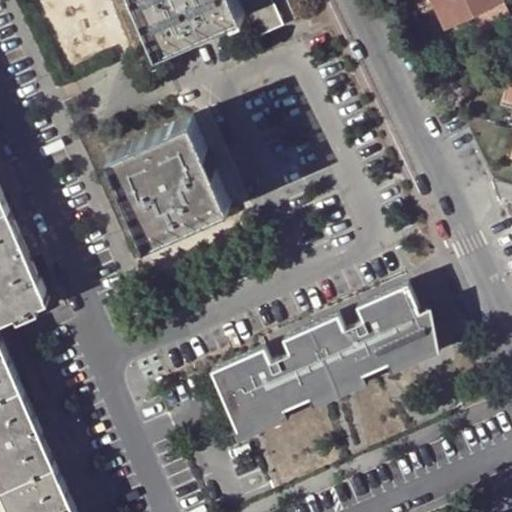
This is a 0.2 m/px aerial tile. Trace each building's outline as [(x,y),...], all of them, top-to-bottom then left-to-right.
[(141,0),(161,43),(234,12),(237,19),(241,18),(249,37),(281,24),(271,0),(141,0)] [(502,0),(434,0),(446,27),(502,0)] [(430,19),(424,7),(415,11),(421,24),(430,19)] [(511,72),(508,71),(500,97),(511,101),(511,146),(510,153),(511,153),(511,72)] [(110,152),(148,238),(229,202),(191,116),(110,152)] [(0,481),(13,511),(77,511),(0,336),(0,318),(15,312),(18,317),(38,309),(36,303),(49,298),(0,186),(0,481)] [(265,342),(214,365),(238,423),(434,338),(408,280),(359,301),(365,315),(357,319),(358,323),(347,328),(339,310),(285,333),(293,352),(282,357),(280,353),(272,356),(265,342)]
